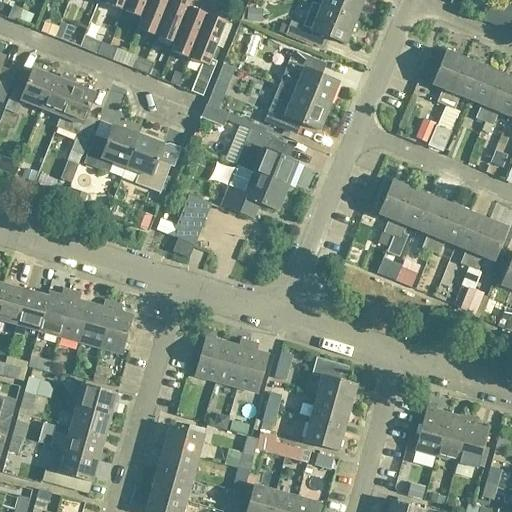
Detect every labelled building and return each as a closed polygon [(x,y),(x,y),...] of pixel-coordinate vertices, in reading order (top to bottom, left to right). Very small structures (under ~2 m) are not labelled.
[(122,13),(127,0),(106,0),(104,5),(122,13)] [(127,0),(122,13),(140,20),(149,0),(127,0)] [(149,0),(140,20),(136,30),(155,38),(170,0),(149,0)] [(171,45),(173,45),(173,46),(188,11),(189,11),(190,9),(193,2),(188,0),(170,0),(155,38),(171,45)] [(254,0),(274,9),(278,0),(254,0)] [(324,0),(321,9),(354,22),(363,0),(324,0)] [(453,0),(451,7),(479,15),(482,6),(465,2),(465,0),(453,0)] [(499,31),(509,8),(491,1),(482,24),(499,31)] [(6,20),(15,24),(19,12),(11,8),(6,20)] [(189,61),(207,17),(190,9),(189,11),(188,11),(173,46),(173,45),(169,53),(189,61)] [(354,22),(321,9),(311,33),(291,24),(286,35),(317,48),(323,37),(344,46),(354,22)] [(226,24),(207,17),(189,61),(201,66),(190,93),(202,98),(216,64),(211,61),(226,24)] [(40,28),(37,39),(52,43),(55,32),(40,28)] [(95,55),(104,59),(108,48),(100,44),(95,55)] [(108,48),(104,59),(111,62),(115,50),(108,48)] [(293,52),(278,88),(295,95),(327,109),(337,85),(315,76),(320,64),(293,52)] [(235,71),(240,59),(227,53),(222,65),(234,70),(235,71)] [(446,108),(465,61),(446,53),(432,87),(443,91),(437,105),(446,108)] [(0,104),(2,105),(15,74),(0,68),(0,67),(3,60),(0,58),(0,104)] [(141,74),(146,62),(136,59),(132,70),(141,74)] [(465,61),(446,108),(455,112),(460,99),(470,103),(484,69),(465,61)] [(152,65),(146,62),(141,74),(147,77),(152,65)] [(484,124),(504,77),(484,69),(470,103),(481,107),(475,120),(484,124)] [(21,103),(42,111),(55,80),(32,71),(24,93),(14,89),(4,112),(16,116),(21,103)] [(168,85),(177,88),(181,77),(173,73),(168,85)] [(42,111),(61,119),(73,87),(75,82),(64,77),(62,83),(55,80),(42,111)] [(509,119),(511,111),(511,80),(504,77),(484,124),(493,128),(498,114),(509,119)] [(73,87),(61,119),(56,130),(75,138),(69,153),(81,158),(96,121),(86,117),(94,96),(73,87)] [(278,88),(263,124),(291,135),(295,124),(317,133),(327,109),(295,95),(278,88)] [(223,128),(229,115),(207,106),(201,119),(223,128)] [(414,140),(426,145),(434,126),(422,121),(414,140)] [(126,170),(138,137),(113,128),(107,143),(94,138),(83,165),(108,175),(113,165),(126,170)] [(252,133),(247,145),(237,169),(286,189),(296,165),(280,158),(285,147),(252,133)] [(138,137),(126,170),(139,175),(135,185),(159,195),(170,166),(157,161),(163,147),(138,137)] [(478,174),(485,158),(473,153),(466,169),(478,174)] [(286,189),(237,169),(228,192),(222,204),(249,216),(254,203),(276,213),(286,189)] [(392,238),(412,191),(392,183),(378,217),(389,221),(377,248),(384,251),(390,237),(392,238)] [(412,191),(392,238),(385,256),(397,261),(407,238),(403,237),(406,229),(417,233),(431,199),(412,191)] [(194,247),(211,207),(189,198),(176,227),(172,237),(194,247)] [(431,199),(417,233),(427,237),(421,250),(430,254),(450,207),(431,199)] [(450,207),(430,254),(439,257),(444,244),(455,249),(469,215),(450,207)] [(469,270),(489,223),(469,215),(455,249),(466,253),(461,266),(469,270)] [(147,234),(148,220),(133,219),(132,233),(147,234)] [(172,238),(172,237),(176,227),(159,221),(155,232),(172,238)] [(489,223),(469,270),(478,273),(483,260),(494,264),(508,231),(489,223)] [(188,261),(193,249),(177,242),(172,254),(188,261)] [(505,332),(511,314),(511,259),(500,288),(511,293),(505,306),(510,308),(501,330),(505,332)] [(395,284),(398,276),(379,268),(376,276),(395,284)] [(395,284),(410,290),(415,277),(401,270),(398,276),(395,284)] [(0,301),(0,322),(15,326),(17,327),(26,293),(4,287),(0,301)] [(59,339),(72,293),(62,290),(60,298),(48,294),(46,299),(49,299),(39,333),(59,339)] [(22,338),(24,329),(39,333),(49,299),(46,299),(26,293),(17,327),(15,326),(12,336),(22,338)] [(80,345),(91,305),(78,302),(80,295),(72,293),(59,339),(80,345)] [(91,305),(80,345),(101,350),(114,305),(104,302),(102,309),(91,305)] [(114,305),(101,350),(122,356),(132,317),(120,314),(122,307),(114,305)] [(216,384),(227,345),(215,342),(217,335),(208,332),(195,378),(216,384)] [(237,390),(250,344),(241,341),(239,348),(227,345),(216,384),(237,390)] [(250,344),(237,390),(258,396),(269,357),(257,354),(259,347),(250,344)] [(284,383),(291,357),(279,354),(276,364),(272,379),(284,383)] [(31,370),(46,374),(49,364),(34,359),(31,370)] [(316,399),(350,409),(356,386),(346,383),(349,370),(316,360),(311,378),(321,380),(316,399)] [(8,362),(7,366),(5,366),(2,378),(15,382),(19,370),(14,368),(15,364),(8,362)] [(90,382),(105,387),(109,375),(94,371),(90,382)] [(35,397),(38,385),(39,382),(27,378),(23,394),(35,397)] [(82,386),(79,397),(68,394),(65,406),(75,409),(110,418),(117,396),(82,386)] [(280,397),(268,393),(264,409),(276,412),(280,397)] [(23,394),(18,408),(31,412),(35,397),(23,394)] [(0,409),(0,413),(11,417),(15,402),(3,398),(0,409)] [(309,422),(343,431),(350,409),(316,399),(309,422)] [(436,459),(447,420),(435,417),(437,410),(427,408),(414,453),(436,459)] [(69,430),(104,440),(110,418),(75,409),(69,430)] [(258,434),(268,436),(270,427),(272,427),(276,412),(264,409),(260,424),(258,434)] [(11,417),(0,413),(0,429),(7,431),(11,417)] [(456,465),(469,420),(460,417),(458,423),(447,420),(436,459),(456,465)] [(478,469),(482,470),(485,460),(481,459),(489,432),(476,429),(478,422),(469,420),(456,465),(478,471),(478,469)] [(10,438),(22,441),(27,426),(15,422),(10,438)] [(343,431),(309,422),(303,444),(337,454),(343,431)] [(164,450),(198,460),(204,438),(170,428),(164,450)] [(104,440),(69,430),(63,452),(98,462),(104,440)] [(22,441),(10,438),(6,452),(18,456),(22,441)] [(508,443),(496,439),(492,454),(504,458),(508,443)] [(269,455),(284,459),(287,447),(272,443),(269,455)] [(299,463),(302,451),(287,447),(284,459),(299,463)] [(198,460),(164,450),(157,472),(192,482),(198,460)] [(98,462),(63,452),(56,475),(91,486),(98,462)] [(252,459),(240,455),(236,470),(247,474),(252,459)] [(316,455),(313,467),(329,472),(332,460),(316,455)] [(304,487),(324,487),(324,476),(313,476),(313,463),(304,463),(304,487)] [(500,472),(488,468),(484,484),(496,488),(500,472)] [(231,485),(243,489),(247,474),(236,470),(231,485)] [(192,482),(157,472),(151,495),(186,504),(192,482)] [(480,498),(480,499),(492,502),(496,488),(484,484),(480,498)] [(270,511),(275,494),(253,488),(246,511),(270,511)] [(43,511),(47,509),(51,496),(39,492),(33,511),(43,511)] [(294,511),(297,500),(275,494),(270,511),(294,511)] [(183,511),(186,504),(151,495),(146,511),(183,511)] [(25,511),(29,500),(28,500),(17,497),(12,511),(25,511)] [(237,511),(240,502),(228,499),(224,511),(237,511)] [(395,501),(395,504),(410,509),(411,505),(412,504),(396,499),(395,501)] [(297,500),(294,511),(317,511),(319,507),(297,500)] [(386,511),(421,511),(410,509),(395,504),(389,503),(386,511)]
